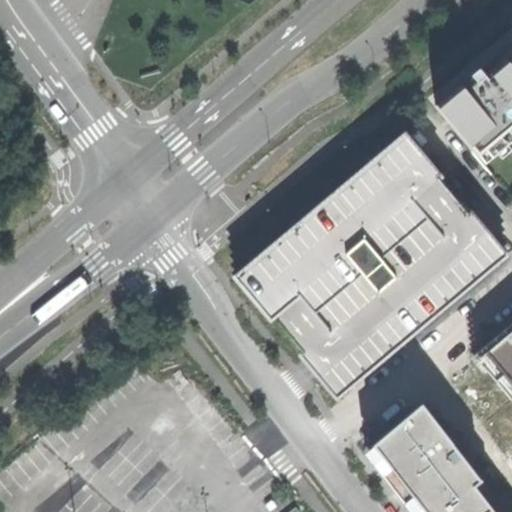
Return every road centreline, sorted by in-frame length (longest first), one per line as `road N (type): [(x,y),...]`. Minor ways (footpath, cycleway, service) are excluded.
road 1 (secondary): [(146,222),(280,107),(368,52),(429,0)]
road 2 (residential): [(357,511),(146,222)]
road 3 (secondary): [(338,0),(125,183)]
road 4 (unclassified): [(4,0),(97,128),(125,183)]
road 5 (secondary): [(0,338),(146,222)]
road 6 (secondary): [(125,183),(0,290)]
